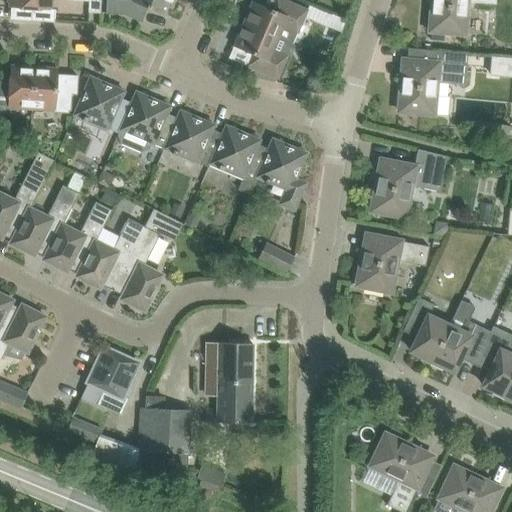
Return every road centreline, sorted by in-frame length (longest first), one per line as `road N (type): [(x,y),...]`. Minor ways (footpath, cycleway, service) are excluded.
road 1 (residential): [(84,311),(144,335),(188,297),(315,296)]
road 2 (residential): [(320,354),(511,445)]
road 3 (residential): [(178,70),(101,38),(0,29)]
road 4 (residential): [(315,296),(337,124)]
road 5 (residential): [(337,124),(234,96),(178,70)]
road 6 (residential): [(337,124),(378,0)]
